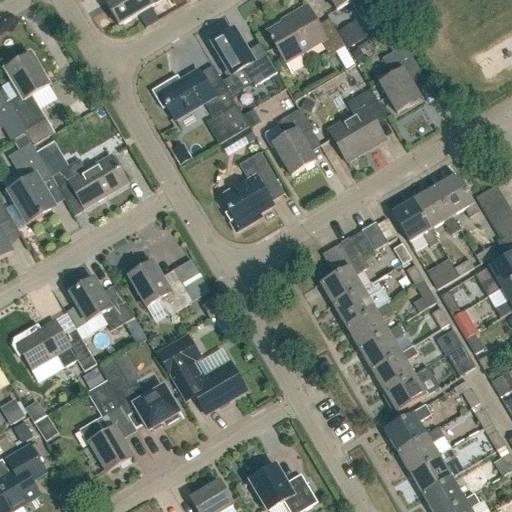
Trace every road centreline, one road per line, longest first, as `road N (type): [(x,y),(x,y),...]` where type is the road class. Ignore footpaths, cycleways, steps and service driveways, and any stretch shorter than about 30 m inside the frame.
road 1 (residential): [(227,276),(505,115)]
road 2 (residential): [(118,511),(300,404)]
road 3 (residential): [(0,301),(177,195)]
road 4 (residential): [(300,404),(227,276)]
road 5 (residential): [(177,195),(103,69)]
road 6 (residential): [(103,69),(221,0)]
road 7 (residential): [(366,511),(300,404)]
